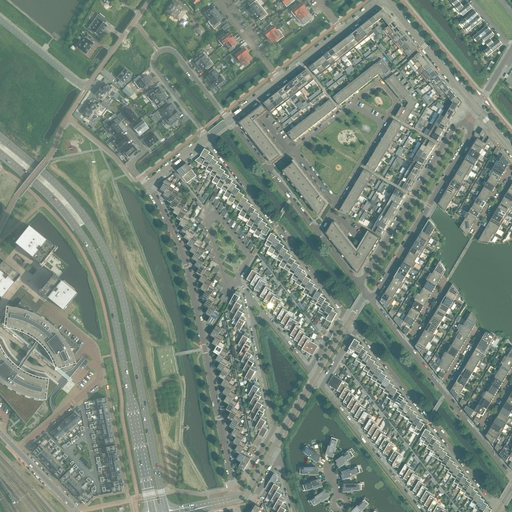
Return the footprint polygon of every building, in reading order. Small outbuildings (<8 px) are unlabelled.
[(251,8),(248,11),(252,16),(262,8),(256,0),(249,6),(251,8)] [(463,16),(472,8),(468,3),(466,5),(465,5),(463,7),(460,2),(455,6),(463,16)] [(180,18),(185,11),(173,3),(167,11),(171,14),(170,15),(174,18),(175,17),(179,20),(179,19),(182,21),(180,24),(184,27),(187,22),(183,19),(183,20),(180,18)] [(293,10),(290,12),(294,17),(296,15),(305,9),(301,4),(297,6),(296,4),(291,8),(293,10)] [(262,8),(252,16),(255,21),(259,18),(261,20),(268,15),(262,8)] [(210,20),(219,14),(215,9),(211,12),(209,9),(204,13),(210,20)] [(296,15),(294,17),(300,24),(302,22),(304,25),(311,20),(307,15),(309,13),(305,9),(296,15)] [(382,18),(387,14),(383,10),(375,16),(379,21),(382,18)] [(464,27),(479,15),(475,11),(472,13),(470,14),(460,23),(464,27)] [(221,24),(219,21),(222,19),(219,14),(210,20),(208,22),(214,29),(221,24)] [(394,22),(391,19),(387,14),(382,18),(389,26),(394,22)] [(99,37),(107,25),(105,24),(106,21),(98,15),(93,22),(96,24),(92,30),(91,31),(99,37)] [(478,24),(480,23),(483,20),(479,15),(464,27),(468,32),(478,24)] [(370,28),(379,21),(375,16),(366,23),(370,28)] [(388,35),(398,27),(397,27),(396,26),(396,25),(394,22),(389,26),(384,30),(388,35)] [(375,33),(370,28),(366,23),(366,24),(365,25),(365,24),(362,27),(370,37),(375,33)] [(276,31),(270,24),(265,28),(267,30),(264,33),(268,38),(276,31)] [(205,32),(199,25),(195,28),(200,35),(205,32)] [(481,38),(491,30),(487,25),(484,28),(482,29),(473,37),(477,42),(481,38)] [(370,37),(362,27),(361,27),(357,31),(365,41),(370,37)] [(392,40),(402,31),(401,31),(401,32),(400,30),(398,27),(388,35),(392,40)] [(277,42),(284,37),(278,29),(276,31),(268,38),(271,43),(275,40),(277,42)] [(490,39),(492,37),(495,35),(491,30),(481,38),(489,47),(494,43),(490,39)] [(365,41),(357,31),(352,34),(360,45),(365,41)] [(396,44),(405,36),(404,35),(402,31),(392,40),(396,44)] [(224,45),(233,38),(229,33),(225,36),(223,33),(219,37),(220,40),(218,41),(222,46),(224,45)] [(360,45),(352,34),(348,38),(355,48),(360,45)] [(82,42),(77,48),(86,55),(94,44),(89,41),(92,38),(88,35),(86,39),(85,38),(84,39),(82,38),(80,41),(82,42)] [(399,49),(409,41),(409,40),(409,41),(408,40),(408,39),(405,36),(396,44),(399,49)] [(233,46),(236,43),(233,38),(224,45),(228,50),(228,49),(230,52),(235,48),(233,46)] [(355,48),(348,38),(343,42),(351,52),(355,48)] [(498,48),(500,47),(503,44),(499,39),(494,43),(489,47),(484,51),(488,56),(498,48)] [(403,53),(413,45),(412,45),(411,44),(412,44),(409,41),(399,49),(403,53)] [(351,52),(343,42),(338,46),(346,56),(351,52)] [(407,58),(417,50),(416,50),(415,49),(416,48),(413,45),(403,53),(407,58)] [(346,56),(338,46),(334,49),(341,59),(346,56)] [(233,53),(231,55),(235,61),(236,62),(239,60),(248,54),(244,49),(242,50),(241,47),(238,49),(233,53)] [(341,59),(334,49),(329,53),(329,52),(329,53),(336,63),(341,59)] [(206,59),(208,58),(204,53),(202,54),(200,52),(195,56),(197,58),(193,61),(194,61),(192,62),(194,65),(196,64),(197,66),(206,59)] [(336,63),(329,53),(328,53),(327,54),(324,56),(332,66),(336,63)] [(414,66),(423,58),(423,57),(423,58),(422,56),(419,53),(410,61),(414,66)] [(248,54),(239,60),(243,65),(245,67),(250,64),(248,61),(251,59),(248,54)] [(332,66),(324,56),(323,57),(324,57),(323,58),(322,58),(319,60),(327,70),(332,66)] [(417,70),(427,63),(423,58),(424,58),(423,58),(414,66),(417,70)] [(214,65),(210,61),(208,62),(206,59),(197,66),(199,68),(197,69),(199,72),(201,70),(201,71),(205,68),(207,70),(214,65)] [(358,91),(379,74),(383,79),(383,78),(392,72),(382,59),(352,83),(358,91)] [(327,70),(319,60),(319,61),(318,62),(317,61),(314,64),(322,74),(327,70)] [(421,75),(431,67),(427,63),(417,70),(421,75)] [(322,74),(314,64),(313,65),(309,68),(317,78),(322,74)] [(425,80),(434,72),(431,67),(421,75),(425,80)] [(118,78),(118,79),(120,80),(117,83),(123,88),(125,84),(124,83),(131,74),(126,69),(125,69),(123,72),(122,72),(120,75),(118,78)] [(219,76),(213,69),(208,73),(210,75),(207,78),(205,79),(208,82),(209,81),(211,83),(219,76)] [(315,80),(307,70),(306,70),(307,70),(305,71),(302,74),(310,84),(315,80)] [(429,84),(438,76),(434,72),(425,80),(429,84)] [(221,74),(219,76),(211,83),(212,84),(210,86),(213,89),(214,87),(215,88),(217,86),(218,88),(220,91),(223,89),(221,86),(227,82),(221,74)] [(310,84),(302,74),(301,75),(300,75),(297,77),(305,87),(310,84)] [(389,86),(398,79),(402,75),(401,74),(397,77),(394,74),(385,81),(389,86)] [(433,89),(443,81),(442,80),(442,81),(438,76),(429,84),(433,89)] [(152,80),(150,78),(148,79),(146,77),(143,80),(141,77),(134,83),(140,90),(143,87),(145,89),(149,86),(147,84),(150,82),(152,80)] [(305,87),(297,77),(297,78),(296,79),(292,81),(300,91),(305,87)] [(393,91),(402,83),(406,80),(405,79),(401,82),(398,79),(389,86),(393,91)] [(300,91),(292,81),(292,82),(291,83),(291,82),(288,85),(295,95),(300,91)] [(437,93),(446,85),(445,84),(443,81),(433,89),(437,93)] [(358,91),(352,83),(347,86),(354,94),(358,91)] [(397,95),(406,88),(410,85),(408,83),(405,86),(402,83),(393,91),(397,95)] [(106,84),(102,90),(111,97),(112,98),(117,91),(118,90),(111,85),(109,87),(106,84)] [(295,95),(288,85),(287,85),(288,85),(286,86),(283,88),(291,98),(295,95)] [(445,94),(450,90),(449,89),(449,88),(446,85),(437,93),(441,98),(445,94)] [(354,94),(347,86),(343,90),(349,98),(354,94)] [(153,101),(162,94),(160,92),(162,91),(160,88),(158,89),(154,92),(152,89),(147,93),(149,96),(147,97),(151,102),(153,101)] [(291,98),(283,88),(283,89),(279,93),(286,102),(291,98)] [(404,98),(414,89),(412,88),(408,91),(406,88),(397,95),(401,100),(404,98)] [(99,92),(96,95),(99,97),(98,98),(102,102),(105,98),(108,100),(111,97),(102,90),(101,89),(100,89),(99,91),(99,92)] [(418,102),(411,94),(414,91),(415,91),(414,89),(404,98),(408,103),(418,102)] [(349,98),(343,90),(338,94),(344,102),(349,98)] [(451,106),(456,97),(450,90),(445,94),(453,103),(451,106)] [(286,102),(279,93),(274,96),(281,106),(286,102)] [(162,102),(165,99),(167,97),(165,94),(163,96),(162,94),(153,101),(157,106),(157,105),(159,108),(164,104),(162,102)] [(344,102),(338,94),(333,97),(339,106),(344,102)] [(281,106),(274,96),(269,100),(269,99),(269,100),(277,110),(281,106)] [(455,111),(460,102),(456,97),(451,106),(450,108),(455,111)] [(277,110),(269,100),(268,101),(267,101),(264,103),(272,113),(277,110)] [(336,107),(330,100),(326,103),(332,111),(337,108),(336,107)] [(413,111),(418,102),(408,103),(405,108),(416,115),(419,117),(421,115),(417,113),(413,111)] [(93,103),(89,109),(96,114),(99,110),(102,113),(105,109),(98,104),(97,106),(93,103)] [(332,111),(326,103),(321,107),(327,115),(332,111)] [(175,111),(173,109),(175,108),(173,105),(171,106),(167,109),(166,106),(161,110),(163,112),(162,113),(166,118),(175,111)] [(283,155),(269,137),(255,120),(267,111),(262,105),(250,114),(239,123),(271,163),(281,155),(281,156),(283,155)] [(416,115),(405,108),(402,106),(399,112),(409,117),(411,114),(415,116),(416,115)] [(327,115),(321,107),(316,111),(322,119),(327,115)] [(86,111),(83,114),(86,116),(85,117),(90,120),(92,117),(96,119),(98,116),(96,114),(89,109),(88,108),(87,108),(87,109),(86,110),(86,111)] [(450,121),(455,111),(450,108),(446,115),(444,118),(450,121)] [(137,118),(135,115),(136,115),(133,112),(132,112),(130,110),(124,114),(122,112),(117,116),(121,122),(126,118),(131,123),(137,118)] [(175,118),(179,116),(180,114),(178,111),(176,113),(175,111),(166,118),(170,122),(172,125),(177,121),(175,118)] [(322,119),(316,111),(311,115),(318,123),(322,119)] [(413,120),(409,117),(399,112),(396,117),(406,123),(408,119),(412,122),(413,120)] [(450,121),(444,118),(439,114),(435,120),(446,126),(447,126),(446,126),(447,124),(450,121)] [(318,123),(311,115),(307,118),(313,126),(318,123)] [(117,125),(121,123),(117,118),(114,121),(113,120),(107,125),(109,128),(108,129),(114,136),(122,130),(117,125)] [(313,126),(307,118),(302,122),(308,130),(313,126)] [(399,130),(403,125),(394,120),(391,125),(399,130)] [(446,126),(435,120),(432,125),(443,131),(444,129),(444,130),(446,126)] [(133,129),(140,136),(149,129),(143,121),(133,129)] [(308,130),(302,122),(297,126),(303,134),(308,130)] [(399,130),(391,125),(388,130),(396,136),(399,130)] [(443,131),(432,125),(429,130),(440,136),(441,134),(441,135),(443,131)] [(303,134),(297,126),(292,130),(299,138),(303,134)] [(440,136),(429,130),(427,128),(424,134),(437,142),(437,141),(438,140),(440,136)] [(149,148),(159,141),(153,134),(156,131),(154,129),(148,134),(150,136),(143,141),(149,148)] [(496,145),(483,129),(479,135),(484,138),(482,141),(487,145),(494,149),(496,145)] [(299,138),(292,130),(288,133),(294,141),(299,138)] [(396,136),(388,130),(384,136),(393,141),(396,136)] [(129,141),(125,135),(122,137),(118,140),(119,141),(115,144),(119,149),(118,150),(120,152),(126,147),(124,144),(129,141)] [(393,141),(384,136),(381,141),(390,146),(393,141)] [(435,145),(424,138),(421,143),(432,150),(432,149),(433,148),(435,145)] [(487,145),(482,141),(477,138),(474,144),(484,150),(487,145)] [(390,146),(381,141),(378,146),(387,151),(390,146)] [(432,150),(421,143),(418,149),(429,155),(431,150),(432,150)] [(130,144),(121,151),(127,159),(137,151),(133,146),(132,146),(130,144)] [(480,154),(482,149),(484,150),(474,144),(471,149),(481,155),(480,154)] [(387,151),(378,146),(375,151),(384,156),(387,151)] [(510,163),(497,147),(493,153),(498,156),(496,159),(499,162),(500,161),(508,166),(510,163)] [(202,165),(209,154),(211,152),(205,149),(201,156),(195,161),(202,165)] [(429,155),(418,149),(415,154),(426,160),(429,155)] [(481,155),(471,149),(468,154),(478,160),(481,155)] [(384,156),(375,151),(372,156),(381,161),(384,156)] [(206,170),(213,159),(215,157),(209,154),(202,165),(207,168),(206,170)] [(426,160),(415,154),(412,159),(422,165),(426,160)] [(478,160),(468,154),(465,159),(475,165),(478,160)] [(381,161),(372,156),(369,161),(378,167),(381,161)] [(210,175),(217,163),(217,164),(218,162),(213,159),(206,170),(211,173),(210,175)] [(422,165),(412,159),(409,164),(419,170),(422,165)] [(475,165),(465,159),(462,165),(472,170),(475,165)] [(326,200),(313,184),(300,167),(294,160),(293,161),(294,163),(283,171),(284,171),(285,170),(305,196),(320,215),(319,216),(327,204),(324,201),(326,200)] [(375,172),(378,167),(369,161),(366,167),(375,172)] [(505,172),(508,166),(500,161),(499,162),(497,166),(496,167),(505,172)] [(197,176),(193,171),(187,163),(185,165),(182,167),(192,180),(197,176)] [(213,181),(221,168),(222,167),(217,164),(217,163),(210,175),(215,178),(212,181),(213,181)] [(419,170),(409,164),(406,169),(416,175),(419,170)] [(472,170),(462,165),(459,170),(467,175),(469,176),(472,170)] [(505,172),(496,167),(497,166),(495,165),(494,167),(491,171),(493,172),(502,177),(505,172)] [(192,180),(182,167),(177,171),(187,183),(192,180)] [(216,186),(224,173),(225,173),(226,171),(221,168),(213,181),(217,184),(216,186)] [(416,175),(406,169),(403,174),(414,181),(413,180),(416,175)] [(370,180),(373,175),(364,170),(361,175),(370,180)] [(467,175),(459,170),(456,175),(464,180),(467,175)] [(499,182),(502,177),(493,172),(490,177),(499,182)] [(221,189),(228,178),(229,178),(230,176),(225,173),(224,173),(216,186),(221,189)] [(414,181),(403,174),(400,179),(411,186),(410,185),(411,184),(412,184),(414,181)] [(370,180),(361,175),(358,180),(367,185),(370,180)] [(461,185),(464,180),(456,175),(453,180),(461,185)] [(496,187),(499,182),(490,177),(487,182),(496,187)] [(224,196),(232,183),(233,181),(229,178),(228,178),(221,189),(226,192),(224,196)] [(411,186),(400,179),(397,185),(407,191),(408,191),(407,191),(408,189),(409,189),(410,187),(411,186)] [(165,193),(170,186),(172,183),(166,180),(162,183),(164,184),(160,190),(165,193)] [(367,185),(358,180),(355,185),(364,190),(367,185)] [(463,186),(461,185),(453,180),(450,185),(460,191),(463,186)] [(492,192),(496,187),(487,182),(484,187),(492,192)] [(228,201),(236,187),(236,188),(237,186),(232,183),(224,196),(229,199),(227,200),(228,201)] [(364,190),(355,185),(352,190),(361,196),(364,190)] [(460,191),(450,185),(447,190),(456,196),(460,191)] [(169,198),(174,190),(175,189),(170,186),(165,193),(164,195),(169,198)] [(233,204),(240,192),(241,190),(236,188),(236,187),(228,201),(233,204)] [(489,197),(492,192),(484,187),(481,192),(489,197)] [(406,194),(395,188),(392,193),(403,200),(403,199),(402,199),(403,198),(406,194)] [(172,204),(177,195),(177,196),(179,193),(174,190),(169,198),(167,201),(172,204)] [(361,196),(352,190),(349,196),(358,201),(361,196)] [(456,196),(447,190),(443,195),(452,200),(452,199),(454,196),(456,197),(456,196)] [(486,202),(489,197),(481,192),(479,191),(477,196),(476,196),(478,197),(486,202)] [(237,208),(243,197),(244,197),(245,195),(240,192),(233,204),(237,206),(236,208),(237,208)] [(403,200),(392,193),(389,198),(399,205),(403,200)] [(175,210),(180,202),(182,199),(177,196),(177,195),(172,204),(170,207),(175,210)] [(446,210),(452,200),(443,195),(438,204),(445,211),(446,210)] [(358,201),(349,196),(346,201),(354,206),(358,201)] [(239,215),(247,202),(249,200),(244,197),(243,197),(237,208),(241,211),(239,215)] [(483,208),(486,202),(478,197),(475,203),(483,208)] [(399,205),(389,198),(385,203),(396,210),(397,210),(396,209),(397,208),(399,205)] [(511,206),(511,203),(511,202),(504,198),(501,203),(511,209),(511,207),(511,206)] [(354,206),(346,201),(343,206),(351,211),(354,206)] [(182,210),(185,205),(180,202),(175,210),(173,213),(178,216),(179,216),(182,210)] [(244,218),(251,207),(252,205),(247,202),(239,215),(244,218)] [(480,213),(483,208),(475,203),(473,202),(471,206),(470,207),(480,213)] [(396,210),(385,203),(382,209),(393,215),(394,213),(396,210)] [(511,209),(501,203),(498,208),(508,214),(509,213),(511,209)] [(348,216),(351,211),(343,206),(339,211),(340,211),(348,216)] [(247,225),(255,211),(255,212),(256,210),(251,207),(244,218),(249,221),(246,225),(247,225)] [(477,218),(480,213),(470,207),(469,208),(467,212),(477,218)] [(508,214),(498,208),(495,213),(505,219),(507,215),(508,214)] [(393,215),(382,209),(379,214),(390,220),(391,218),(391,219),(393,215)] [(185,216),(187,213),(182,210),(179,216),(178,216),(177,219),(182,222),(185,216)] [(250,229),(258,216),(259,216),(260,215),(255,212),(255,211),(247,225),(251,227),(250,229)] [(474,223),(477,218),(467,212),(465,216),(464,217),(466,218),(474,223)] [(505,219),(495,213),(492,218),(502,224),(502,223),(505,219)] [(390,220),(379,214),(376,219),(387,225),(390,220),(390,221),(390,220)] [(185,228),(189,220),(190,219),(185,216),(182,222),(181,222),(180,225),(183,227),(185,228)] [(254,234),(262,221),(263,221),(264,219),(259,216),(258,216),(250,229),(255,232),(254,234)] [(467,235),(474,223),(466,218),(460,227),(467,235)] [(502,224),(492,218),(489,223),(497,228),(498,227),(500,228),(501,225),(502,224)] [(387,225),(376,219),(373,224),(384,231),(384,230),(387,225)] [(430,237),(430,236),(436,227),(429,219),(422,232),(430,237)] [(194,223),(189,220),(185,228),(183,227),(182,228),(184,229),(182,231),(185,233),(187,234),(191,229),(194,223)] [(259,237),(266,226),(267,224),(265,223),(263,221),(262,221),(254,234),(259,237)] [(357,249),(354,246),(336,222),(334,223),(333,222),(327,232),(328,233),(327,234),(358,274),(380,238),(368,231),(360,245),(357,249)] [(497,228),(489,223),(486,229),(494,233),(497,228)] [(384,231),(373,224),(370,229),(381,236),(381,235),(382,234),(384,231)] [(264,240),(270,231),(271,229),(266,226),(259,237),(264,240)] [(56,248),(31,228),(29,231),(17,245),(42,265),(52,252),(56,248)] [(193,236),(196,232),(191,229),(187,234),(185,233),(185,234),(186,235),(185,238),(188,240),(190,241),(193,236)] [(489,243),(494,233),(486,229),(479,241),(489,243)] [(432,237),(430,236),(430,237),(422,232),(419,237),(429,243),(431,239),(432,237)] [(270,248),(276,238),(277,236),(272,233),(265,245),(270,248)] [(198,239),(193,236),(190,241),(188,240),(187,241),(189,242),(187,245),(191,247),(193,248),(196,242),(196,243),(198,239)] [(426,247),(429,243),(419,237),(416,242),(426,248),(426,247)] [(273,254),(280,243),(281,241),(278,240),(276,238),(270,248),(268,251),(273,254)] [(195,255),(200,248),(201,245),(196,243),(196,242),(193,248),(191,247),(190,248),(192,249),(190,251),(193,253),(195,255)] [(426,248),(416,242),(413,247),(423,253),(425,249),(426,248)] [(278,257),(283,248),(284,248),(285,246),(282,245),(280,243),(273,254),(277,257),(278,257)] [(420,257),(423,253),(413,247),(410,252),(418,257),(419,258),(420,257)] [(201,257),(204,251),(200,248),(195,255),(193,253),(193,254),(194,255),(192,259),(196,260),(197,262),(200,257),(201,257)] [(281,262),(287,253),(288,251),(284,248),(283,248),(278,257),(277,257),(276,259),(281,262)] [(418,257),(410,252),(406,257),(415,262),(418,257)] [(58,278),(69,265),(54,253),(44,266),(58,278)] [(284,269),(291,257),(291,258),(292,256),(287,253),(281,262),(279,266),(284,269)] [(203,265),(206,260),(201,257),(200,257),(197,262),(196,260),(195,261),(197,262),(195,266),(198,268),(200,269),(203,264),(203,265)] [(289,272),(295,262),(296,260),(291,258),(291,257),(284,269),(289,272)] [(413,269),(414,267),(417,263),(415,262),(406,257),(403,263),(413,269)] [(0,301),(16,282),(21,276),(4,261),(0,266),(0,301)] [(440,279),(445,271),(440,261),(432,274),(440,279)] [(294,275),(298,267),(299,267),(300,265),(295,262),(289,272),(294,274),(294,275)] [(413,269),(403,263),(400,268),(409,273),(408,273),(410,274),(413,269)] [(202,277),(206,270),(208,267),(203,265),(203,264),(200,269),(198,268),(197,269),(199,270),(197,273),(200,275),(202,277)] [(297,281),(302,272),(303,272),(304,270),(299,267),(298,267),(294,275),(294,274),(291,278),(296,281),(297,281)] [(406,278),(408,273),(409,273),(400,268),(397,273),(406,278)] [(207,279),(211,273),(206,270),(202,277),(200,275),(199,276),(201,277),(199,281),(202,283),(204,284),(207,279)] [(252,282),(257,275),(258,273),(253,270),(246,281),(249,283),(250,281),(252,282)] [(300,286),(306,277),(307,275),(303,272),(302,272),(297,281),(296,281),(295,283),(300,286)] [(407,279),(406,278),(397,273),(394,278),(404,284),(407,280),(407,279)] [(440,279),(432,274),(431,273),(430,275),(426,280),(428,281),(436,286),(440,279)] [(76,293),(58,278),(55,275),(52,278),(48,282),(43,289),(41,292),(51,301),(62,310),(76,293)] [(256,287),(261,280),(262,278),(257,275),(252,282),(250,286),(253,288),(254,286),(256,287)] [(305,289),(310,281),(310,282),(311,280),(306,277),(300,286),(305,289)] [(401,289),(402,288),(404,284),(394,278),(391,283),(399,288),(401,289)] [(206,292),(210,285),(212,282),(207,279),(204,284),(202,283),(202,284),(204,285),(201,289),(204,291),(206,292)] [(267,287),(268,284),(261,280),(256,287),(254,291),(257,293),(258,291),(263,294),(267,287)] [(308,296),(314,286),(315,284),(310,282),(310,281),(305,289),(303,293),(308,296)] [(432,293),(436,286),(428,281),(424,288),(432,293)] [(399,288),(391,283),(388,288),(396,293),(399,288)] [(453,302),(454,301),(459,292),(453,284),(445,297),(453,302)] [(211,296),(215,288),(210,285),(206,292),(204,291),(203,292),(205,293),(203,297),(206,299),(208,300),(211,296)] [(313,299),(317,291),(318,291),(319,289),(314,286),(308,296),(313,299)] [(266,299),(270,292),(272,290),(267,287),(263,294),(260,298),(263,300),(264,298),(266,299)] [(393,298),(396,293),(388,288),(385,294),(393,298)] [(428,299),(432,293),(424,288),(420,294),(428,299)] [(315,305),(321,296),(323,294),(318,291),(317,291),(313,299),(310,302),(315,305)] [(239,300),(240,297),(238,296),(240,293),(237,292),(229,304),(234,307),(239,300)] [(269,304),(275,295),(270,292),(266,299),(264,303),(266,305),(267,303),(269,304)] [(428,299),(420,294),(419,293),(415,299),(414,301),(416,302),(416,301),(424,306),(428,299)] [(395,299),(393,298),(385,294),(382,299),(392,305),(392,304),(394,301),(395,299)] [(280,304),(283,299),(275,295),(269,304),(267,308),(270,309),(271,308),(276,311),(280,304)] [(216,299),(211,296),(208,300),(206,299),(205,300),(207,301),(204,306),(207,307),(209,309),(212,304),(213,304),(216,299)] [(320,308),(325,301),(326,299),(321,296),(315,305),(320,308)] [(454,304),(455,302),(454,301),(453,302),(445,297),(441,303),(449,308),(449,309),(451,310),(454,304)] [(392,309),(394,306),(392,304),(392,305),(382,299),(380,302),(393,318),(396,312),(392,309)] [(80,348),(54,327),(55,325),(52,323),(49,320),(48,322),(41,316),(21,300),(15,308),(9,307),(8,315),(6,314),(6,317),(7,318),(3,323),(29,345),(29,346),(30,346),(30,347),(31,347),(32,347),(34,349),(62,371),(66,366),(66,367),(69,366),(69,364),(76,361),(74,356),(80,348)] [(240,308),(242,305),(240,304),(241,301),(239,300),(234,307),(231,312),(236,315),(240,308)] [(324,313),(329,305),(329,306),(330,304),(325,301),(320,308),(319,310),(324,313)] [(420,313),(424,306),(416,301),(416,302),(415,303),(412,308),(420,313)] [(445,315),(449,309),(449,308),(441,303),(437,310),(445,315)] [(211,317),(215,310),(216,310),(217,307),(213,304),(212,304),(209,309),(207,307),(207,308),(209,309),(206,314),(209,316),(211,317)] [(279,316),(284,309),(285,307),(280,304),(276,311),(273,315),(276,317),(277,315),(279,316)] [(328,318),(333,310),(334,308),(329,306),(329,305),(324,313),(323,315),(328,318)] [(242,316),(244,313),(242,312),(243,310),(240,308),(236,315),(233,320),(238,323),(242,316)] [(416,320),(420,313),(412,308),(408,315),(416,320)] [(283,321),(288,314),(289,312),(284,309),(279,316),(277,320),(280,322),(281,320),(283,321)] [(220,313),(216,310),(215,310),(211,317),(209,316),(209,317),(210,318),(208,322),(213,325),(220,313)] [(328,330),(334,319),(338,313),(337,313),(333,310),(328,318),(322,327),(327,330),(328,330)] [(441,322),(445,315),(437,310),(433,317),(441,322)] [(476,324),(477,322),(471,313),(470,315),(464,325),(463,326),(472,331),(476,324)] [(287,326),(291,318),(292,317),(288,314),(283,321),(281,325),(284,326),(285,325),(287,326)] [(416,320),(408,315),(406,314),(406,315),(402,320),(408,324),(412,327),(416,320)] [(240,331),(246,322),(243,320),(245,318),(242,316),(238,323),(234,329),(239,332),(236,337),(239,339),(242,333),(240,331)] [(406,327),(408,324),(402,320),(396,316),(394,320),(407,336),(410,330),(406,327)] [(437,328),(441,322),(433,317),(429,323),(437,328)] [(297,326),(299,323),(291,318),(287,326),(284,329),(287,331),(288,329),(293,332),(297,326)] [(434,335),(437,328),(429,323),(425,330),(434,335)] [(468,338),(472,331),(463,326),(464,325),(462,324),(459,330),(458,332),(459,333),(468,338)] [(219,334),(222,329),(217,325),(214,330),(211,336),(214,337),(216,339),(219,334)] [(296,338),(301,331),(302,329),(297,326),(293,332),(290,337),(293,339),(294,337),(296,338)] [(432,341),(435,336),(434,335),(425,330),(421,337),(429,342),(430,341),(431,342),(432,341)] [(300,343),(305,335),(306,333),(301,331),(296,338),(294,342),(297,343),(298,342),(300,343)] [(489,346),(494,337),(495,336),(486,332),(480,341),(489,346)] [(247,341),(249,338),(247,337),(248,335),(245,333),(245,334),(242,333),(239,339),(241,341),(238,345),(243,348),(247,341)] [(464,344),(468,338),(459,333),(455,339),(464,344)] [(221,342),(224,337),(219,334),(216,339),(214,337),(213,338),(215,339),(212,344),(216,346),(218,347),(220,342),(221,342)] [(304,348),(308,340),(310,338),(305,335),(300,343),(298,346),(301,348),(302,346),(304,348)] [(425,348),(426,347),(429,342),(421,337),(417,344),(425,348)] [(0,338),(0,394),(3,397),(26,425),(57,386),(58,385),(57,384),(45,375),(40,374),(38,373),(36,372),(33,372),(31,371),(29,370),(27,369),(25,367),(23,366),(21,365),(21,364),(19,363),(17,362),(15,360),(14,358),(12,356),(11,355),(9,353),(8,351),(6,349),(5,347),(4,344),(3,342),(2,340),(0,338)] [(353,353),(359,344),(360,342),(355,339),(347,353),(352,356),(354,353),(353,353)] [(460,351),(464,344),(455,339),(452,346),(451,346),(460,351)] [(307,352),(313,343),(308,340),(304,348),(302,351),(304,353),(305,351),(307,352)] [(249,350),(251,347),(249,345),(250,343),(247,341),(243,348),(240,354),(245,357),(249,350)] [(485,353),(489,346),(480,341),(476,348),(485,353)] [(219,355),(223,348),(224,348),(226,345),(221,342),(220,342),(218,347),(216,346),(215,347),(217,348),(214,352),(217,354),(219,355)] [(313,356),(318,346),(313,343),(307,352),(305,356),(308,358),(310,354),(313,356)] [(358,356),(363,349),(364,347),(359,344),(353,353),(354,353),(358,356)] [(427,354),(430,350),(426,347),(425,348),(417,344),(415,347),(428,363),(431,357),(427,354)] [(460,351),(451,346),(452,346),(450,345),(449,346),(446,352),(456,358),(460,351)] [(34,349),(32,347),(20,364),(21,365),(22,365),(34,349)] [(224,359),(229,351),(224,348),(223,348),(219,355),(217,354),(217,355),(218,356),(216,360),(219,362),(221,363),(224,358),(224,359)] [(483,359),(486,355),(484,353),(485,353),(476,348),(472,355),(481,360),(482,361),(483,359)] [(361,363),(367,353),(367,354),(368,352),(363,349),(358,356),(356,360),(361,363)] [(251,358),(253,355),(250,354),(252,351),(249,350),(245,357),(241,362),(246,365),(251,358)] [(452,364),(456,358),(446,352),(442,357),(442,359),(443,360),(443,359),(452,364)] [(366,366),(370,358),(371,359),(372,357),(367,354),(367,353),(361,363),(366,366)] [(481,360),(472,355),(468,362),(477,366),(481,360)] [(511,367),(511,360),(507,357),(505,356),(502,362),(501,363),(503,364),(511,369),(511,367)] [(226,367),(229,362),(224,359),(224,358),(221,363),(219,362),(218,363),(220,364),(218,368),(221,370),(223,371),(226,367)] [(253,366),(254,363),(252,362),(254,360),(251,358),(246,365),(243,370),(248,373),(253,366)] [(369,373),(374,363),(376,361),(371,359),(370,358),(366,366),(363,370),(368,372),(369,373)] [(447,371),(452,364),(443,359),(443,360),(440,366),(439,366),(443,368),(443,369),(447,371)] [(441,372),(443,369),(443,368),(439,366),(440,366),(431,361),(429,364),(442,381),(445,375),(441,372)] [(477,366),(468,362),(464,368),(473,373),(477,366)] [(372,377),(378,368),(379,366),(374,363),(369,373),(368,372),(367,374),(372,377)] [(507,376),(511,369),(503,364),(499,371),(507,376)] [(250,381),(254,375),(256,371),(254,370),(255,368),(253,366),(248,373),(245,378),(250,381),(246,387),(249,389),(253,383),(250,381)] [(231,370),(226,367),(223,371),(221,370),(220,371),(222,372),(219,377),(222,379),(225,380),(227,375),(228,375),(231,370)] [(376,382),(382,373),(383,371),(378,368),(372,377),(371,379),(376,382)] [(473,373),(464,368),(460,375),(469,380),(473,373)] [(503,382),(507,376),(499,371),(495,378),(503,382)] [(381,385),(386,378),(387,376),(382,373),(376,382),(381,385)] [(233,378),(228,375),(227,375),(225,380),(222,379),(224,381),(221,385),(224,387),(226,388),(229,383),(233,378)] [(336,393),(343,381),(333,375),(328,385),(330,386),(330,387),(332,389),(333,388),(335,389),(333,392),(336,393)] [(469,380),(460,375),(456,382),(465,387),(469,380)] [(503,382),(495,378),(493,377),(492,378),(489,383),(491,384),(499,389),(503,382)] [(385,390),(389,382),(390,383),(391,381),(386,378),(381,385),(379,387),(384,390),(385,390)] [(343,393),(346,388),(348,384),(343,381),(336,393),(339,395),(341,392),(343,393)] [(389,395),(393,387),(394,385),(390,383),(389,382),(385,390),(384,390),(383,392),(388,395),(389,395)] [(461,393),(465,387),(456,382),(452,388),(461,393)] [(231,392),(234,386),(229,383),(226,388),(224,387),(224,388),(226,389),(223,393),(226,395),(228,396),(231,391),(231,392)] [(258,391),(260,388),(257,387),(259,385),(256,383),(255,384),(253,383),(249,389),(251,390),(248,395),(253,398),(258,391)] [(495,396),(499,389),(491,384),(487,391),(495,396)] [(391,400),(397,392),(398,390),(393,387),(389,395),(388,395),(387,397),(391,400)] [(345,400),(350,393),(351,391),(346,388),(343,393),(339,399),(342,401),(343,399),(345,400)] [(462,399),(465,395),(461,393),(452,388),(451,391),(463,408),(467,402),(462,399)] [(233,400),(236,395),(231,392),(231,391),(228,396),(226,395),(225,396),(227,397),(225,402),(228,403),(230,405),(233,400)] [(260,400),(261,397),(259,395),(261,393),(258,391),(253,398),(250,404),(255,407),(260,400)] [(491,403),(495,396),(487,391),(483,398),(491,403)] [(395,404),(400,396),(401,394),(397,392),(391,400),(390,402),(394,404),(395,404)] [(349,405),(354,398),(355,396),(350,393),(345,400),(343,404),(346,406),(347,404),(349,405)] [(398,409),(403,400),(404,400),(405,398),(400,396),(395,404),(394,404),(393,406),(398,409)] [(353,410),(357,402),(359,401),(354,398),(349,405),(347,409),(350,410),(351,409),(353,410)] [(487,409),(491,403),(483,398),(479,404),(487,409)] [(238,403),(233,400),(230,405),(228,403),(227,404),(229,405),(226,410),(229,412),(231,413),(234,408),(235,408),(238,403)] [(261,408),(263,405),(261,403),(262,401),(260,400),(255,407),(252,412),(257,415),(261,408)] [(401,413),(407,403),(404,400),(403,400),(398,409),(397,410),(401,413)] [(356,415),(361,407),(362,405),(357,402),(353,410),(351,413),(353,415),(354,413),(356,415)] [(511,405),(506,402),(503,407),(511,412),(511,413),(511,405)] [(405,417),(410,409),(411,407),(407,403),(401,413),(400,414),(405,417)] [(483,416),(487,409),(479,404),(475,411),(478,413),(478,414),(483,416)] [(476,417),(478,414),(478,413),(475,411),(467,406),(465,409),(477,425),(481,420),(476,417)] [(360,419),(365,412),(366,410),(361,407),(356,415),(354,418),(357,420),(358,418),(360,419)] [(511,413),(511,412),(503,407),(500,413),(508,417),(511,413)] [(239,411),(235,408),(234,408),(231,413),(229,412),(229,413),(231,414),(228,418),(231,420),(233,421),(236,416),(239,411)] [(263,416),(265,413),(263,412),(264,409),(261,408),(257,415),(254,420),(258,423),(263,416)] [(409,420),(413,413),(414,413),(415,411),(410,409),(405,417),(409,420)] [(371,419),(372,416),(365,412),(360,419),(358,423),(361,425),(362,423),(367,426),(371,419)] [(81,420),(75,413),(71,416),(77,424),(77,423),(81,420)] [(413,424),(417,417),(418,416),(414,413),(413,413),(409,420),(408,421),(412,424),(413,424)] [(507,424),(508,423),(510,419),(510,418),(508,417),(500,413),(497,418),(507,424)] [(77,424),(71,416),(67,419),(67,420),(74,428),(75,428),(78,425),(77,423),(77,424)] [(238,425),(241,419),(236,416),(233,421),(231,420),(231,421),(232,422),(230,426),(233,428),(235,429),(238,425)] [(265,424),(266,421),(264,420),(266,418),(263,416),(258,423),(255,428),(260,431),(265,424)] [(415,430),(420,422),(422,420),(417,417),(413,424),(412,424),(410,427),(415,430)] [(507,424),(497,418),(494,423),(504,429),(506,425),(507,424)] [(370,432),(375,424),(376,422),(371,419),(367,426),(364,430),(367,432),(368,430),(370,432)] [(74,428),(67,420),(63,423),(70,432),(71,432),(75,429),(75,428),(74,428)] [(419,435),(425,424),(420,422),(415,430),(414,432),(419,435)] [(70,432),(63,423),(59,426),(67,435),(70,432)] [(501,433),(504,429),(494,423),(491,428),(501,434),(501,433)] [(263,438),(268,429),(266,428),(267,426),(265,424),(260,431),(258,434),(263,438)] [(374,436),(378,429),(379,427),(375,424),(370,432),(368,435),(370,437),(372,435),(374,436)] [(243,428),(238,425),(235,429),(233,428),(233,429),(234,430),(231,435),(235,437),(237,438),(240,433),(243,428)] [(67,435),(59,426),(59,427),(56,429),(55,429),(63,438),(67,435)] [(501,434),(491,428),(488,433),(496,438),(498,439),(500,435),(501,434)] [(63,438),(55,429),(51,433),(59,442),(63,438)] [(377,441),(382,434),(383,432),(378,429),(374,436),(371,440),(374,442),(375,440),(377,441)] [(424,442),(430,433),(429,433),(430,431),(426,429),(420,439),(424,442)] [(242,441),(245,436),(240,433),(237,438),(235,437),(234,437),(236,439),(233,443),(236,445),(238,446),(241,441),(242,441)] [(428,446),(433,438),(433,437),(434,436),(430,433),(424,442),(423,444),(427,446),(428,446)] [(498,444),(500,440),(498,439),(496,438),(488,433),(486,436),(499,452),(502,447),(498,444)] [(381,446),(386,438),(387,437),(382,434),(377,441),(375,445),(378,446),(379,445),(381,446)] [(335,449),(336,445),(338,439),(332,438),(327,453),(330,454),(329,456),(333,457),(336,449),(335,449)] [(385,451),(390,443),(391,441),(386,438),(381,446),(379,450),(382,451),(383,450),(385,451)] [(431,451),(436,442),(437,442),(438,440),(433,438),(428,446),(427,446),(426,448),(431,451)] [(246,444),(242,441),(241,441),(238,446),(236,445),(236,446),(238,447),(235,451),(238,453),(240,454),(243,449),(246,444)] [(434,455),(440,446),(441,445),(437,442),(436,442),(431,451),(430,452),(434,455)] [(395,451),(397,448),(390,443),(385,451),(383,454),(386,456),(387,454),(391,457),(395,451)] [(37,456),(45,448),(41,444),(40,445),(37,448),(37,447),(32,452),(36,456),(37,456)] [(320,456),(310,448),(306,446),(303,451),(311,457),(310,458),(317,462),(319,459),(318,458),(320,456)] [(438,459),(443,450),(443,451),(444,449),(440,446),(434,455),(433,457),(438,459)] [(40,460),(48,452),(49,452),(49,451),(45,447),(45,448),(37,456),(40,460)] [(242,462),(246,455),(246,456),(248,452),(243,449),(240,454),(238,453),(237,454),(239,455),(237,459),(240,461),(239,462),(241,463),(242,462)] [(442,462),(446,455),(447,455),(448,453),(443,451),(443,450),(438,459),(442,462)] [(346,462),(354,456),(351,451),(337,461),(339,463),(338,464),(340,467),(347,463),(346,462)] [(394,463),(399,455),(400,454),(395,451),(391,457),(388,462),(391,463),(392,462),(394,463)] [(511,461),(511,462),(511,460),(511,457),(510,456),(508,455),(502,451),(500,454),(511,469),(511,461)] [(44,463),(52,455),(49,452),(48,452),(40,460),(44,463)] [(47,467),(56,459),(55,459),(52,455),(44,463),(47,467)] [(244,471),(251,458),(246,456),(246,455),(242,462),(241,463),(238,467),(244,471)] [(398,468),(404,458),(399,455),(394,463),(392,466),(395,468),(396,466),(398,468)] [(446,466),(450,459),(451,458),(447,455),(446,455),(442,462),(441,464),(445,466),(446,466)] [(51,470),(59,462),(59,463),(60,462),(56,458),(55,459),(56,459),(47,467),(51,470)] [(449,471),(453,463),(454,464),(455,462),(450,459),(446,466),(445,466),(444,468),(449,470),(449,471)] [(55,474),(63,466),(59,463),(59,462),(51,470),(51,471),(55,474)] [(452,475),(457,468),(458,466),(454,464),(453,463),(449,471),(449,470),(448,472),(452,475)] [(405,476),(410,469),(411,467),(406,464),(400,474),(399,475),(402,477),(403,475),(405,476)] [(58,478),(66,470),(63,466),(55,474),(58,478)] [(351,476),(360,473),(358,467),(343,472),(344,475),(342,475),(344,479),(351,477),(351,476)] [(456,479),(460,472),(461,470),(457,468),(452,475),(451,476),(455,479),(456,479)] [(409,481),(414,474),(415,472),(410,469),(405,476),(403,480),(406,482),(407,480),(409,481)] [(64,483),(72,475),(68,472),(60,480),(63,483),(64,483)] [(458,485),(463,476),(464,476),(465,475),(460,472),(456,479),(455,479),(453,482),(458,485)] [(276,481),(278,479),(276,478),(277,476),(274,474),(265,489),(270,492),(276,481)] [(419,481),(421,478),(414,474),(409,481),(407,485),(410,487),(411,485),(415,488),(419,481)] [(67,487),(75,479),(72,475),(64,483),(67,487)] [(462,489),(467,481),(468,479),(464,476),(463,476),(458,485),(457,487),(461,489),(462,489)] [(78,484),(79,483),(75,479),(67,487),(71,491),(78,484)] [(322,486),(321,482),(320,483),(319,480),(303,485),(305,491),(314,488),(314,489),(322,486)] [(279,489),(280,487),(278,485),(279,483),(276,481),(270,492),(269,494),(274,497),(271,501),(279,489)] [(418,493),(423,486),(424,484),(419,481),(415,488),(413,492),(415,494),(416,492),(418,493)] [(465,494),(470,485),(471,483),(467,481),(462,489),(461,489),(460,491),(465,494)] [(74,494),(81,488),(78,484),(71,491),(74,494)] [(468,498),(473,489),(474,489),(475,488),(470,485),(465,494),(464,495),(468,498)] [(422,498),(427,491),(428,489),(423,486),(418,493),(416,497),(419,499),(420,497),(422,498)] [(78,498),(85,491),(81,488),(74,494),(78,498)] [(281,497),(282,494),(280,493),(281,491),(279,489),(271,501),(276,504),(273,509),(281,497)] [(473,501),(477,493),(477,494),(478,492),(474,489),(473,489),(468,498),(472,500),(473,501)] [(83,500),(90,494),(89,493),(86,490),(85,491),(78,498),(82,502),(83,500)] [(323,501),(329,497),(327,493),(326,494),(324,491),(311,501),(314,506),(322,500),(323,501)] [(426,503),(431,496),(432,494),(427,491),(422,498),(420,502),(423,504),(424,502),(426,503)] [(87,504),(94,497),(90,493),(89,493),(90,494),(83,500),(87,504)] [(476,505),(480,498),(481,498),(482,496),(477,494),(477,493),(473,501),(472,500),(471,502),(476,505)] [(430,508),(435,500),(436,498),(431,496),(426,503),(424,507),(427,508),(428,507),(430,508)] [(278,511),(283,504),(284,502),(282,501),(283,498),(281,497),(273,509),(278,511),(277,511),(278,511)] [(478,511),(484,502),(485,501),(481,498),(480,498),(476,505),(474,508),(478,511)] [(362,511),(365,508),(369,504),(365,500),(353,511),(362,511),(363,511),(362,511)] [(432,511),(433,511),(438,505),(439,503),(435,500),(430,508),(428,511),(431,511),(432,511)] [(483,511),(487,507),(488,505),(484,502),(478,511),(477,511),(483,511)]
